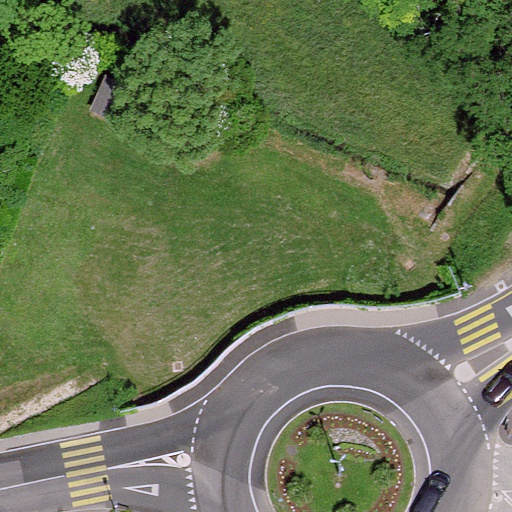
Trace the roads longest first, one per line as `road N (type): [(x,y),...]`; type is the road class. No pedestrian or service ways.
road 1 (tertiary): [(241,410),(82,452),(0,487)]
road 2 (tertiary): [(0,491),(129,486),(215,511)]
road 3 (primary): [(511,310),(427,346),(348,357)]
road 4 (primary): [(461,465),(442,412),(417,384),(385,365),(348,357)]
road 5 (primary): [(348,357),(291,367),(241,410)]
